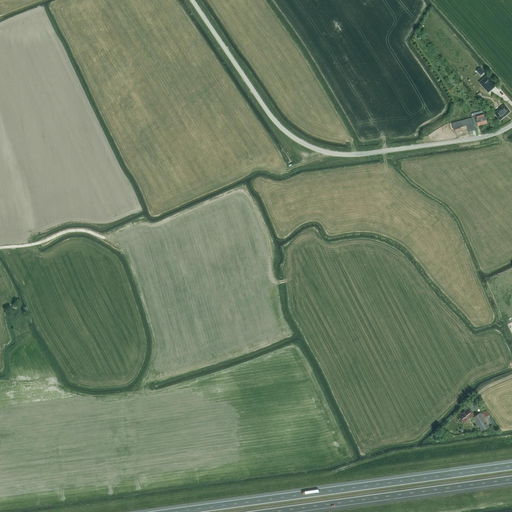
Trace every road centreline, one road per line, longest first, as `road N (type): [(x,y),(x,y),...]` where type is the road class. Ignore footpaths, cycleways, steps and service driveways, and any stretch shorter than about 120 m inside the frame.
road 1 (unclassified): [(511,125),(365,154),(317,149),(278,126),(191,0)]
road 2 (motorway): [(511,465),(175,511)]
road 3 (motorway): [(272,511),(511,479)]
